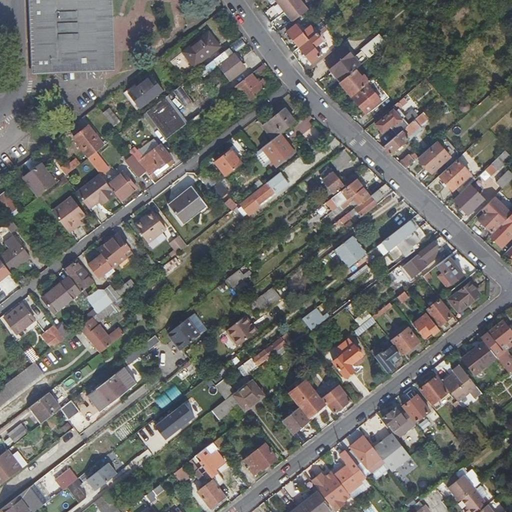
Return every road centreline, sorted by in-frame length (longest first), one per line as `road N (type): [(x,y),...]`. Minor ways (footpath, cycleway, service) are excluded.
road 1 (residential): [(233,0),(296,82),(511,283)]
road 2 (residential): [(511,291),(233,511)]
